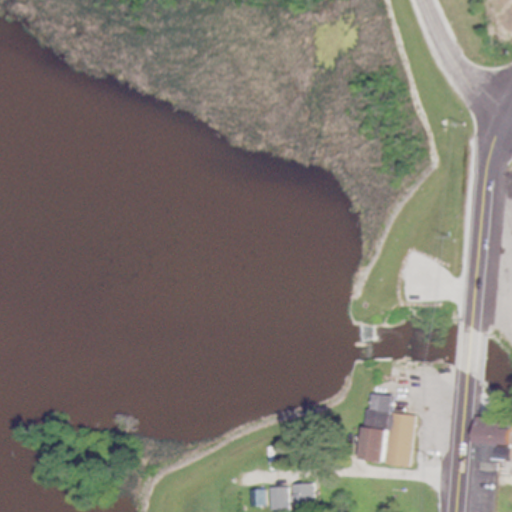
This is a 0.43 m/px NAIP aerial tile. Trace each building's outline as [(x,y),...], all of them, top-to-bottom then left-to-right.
[(414,468),(419,417),(396,415),(398,398),(376,396),(375,412),(370,412),(365,463),(414,468)] [(480,419),(478,465),(484,465),(484,473),(501,474),(502,464),(500,464),(500,454),(509,455),(508,463),(511,462),(511,431),(506,431),(506,420),(480,419)] [(317,506),(316,485),(296,486),(297,506),(317,506)] [(291,488),(272,489),(273,511),(291,511),(291,488)] [(268,507),(268,490),(252,490),(253,508),(268,507)]
